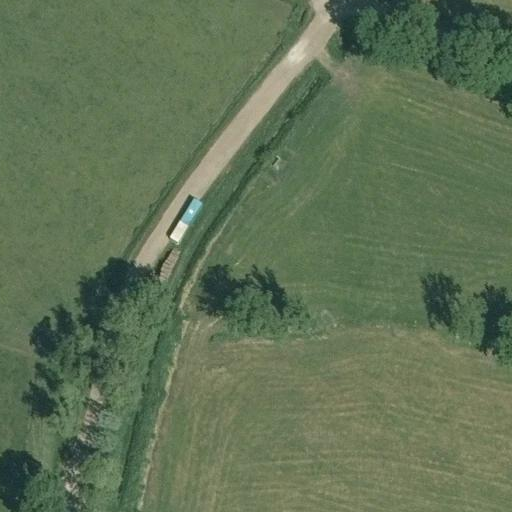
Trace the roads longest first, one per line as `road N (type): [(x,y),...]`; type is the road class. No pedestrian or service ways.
road 1 (track): [(74,511),(104,357),(154,242),(344,0)]
road 2 (unclassified): [(511,63),(339,0)]
